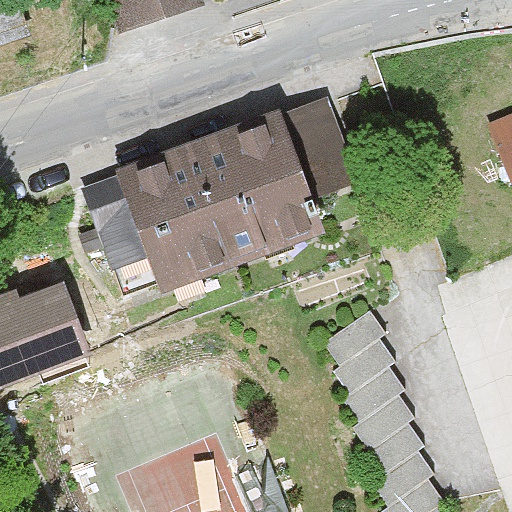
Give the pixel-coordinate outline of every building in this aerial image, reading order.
[(0,0),(0,43),(35,31),(25,0),(0,0)] [(207,7),(204,0),(106,0),(118,37),(207,7)] [(359,187),(331,106),(82,191),(121,303),(323,234),(313,203),(359,187)] [(511,119),(488,130),(511,190),(511,119)] [(67,294),(0,315),(0,385),(88,357),(67,294)] [(390,338),(372,315),(325,351),(342,372),(335,377),(353,400),(344,407),(360,428),(353,433),(371,456),(364,461),(384,486),(375,493),(390,511),(440,511),(447,506),(429,483),(437,477),(421,456),(428,450),(409,427),(417,421),(401,401),(409,394),(391,371),(399,365),(382,344),(390,338)]
